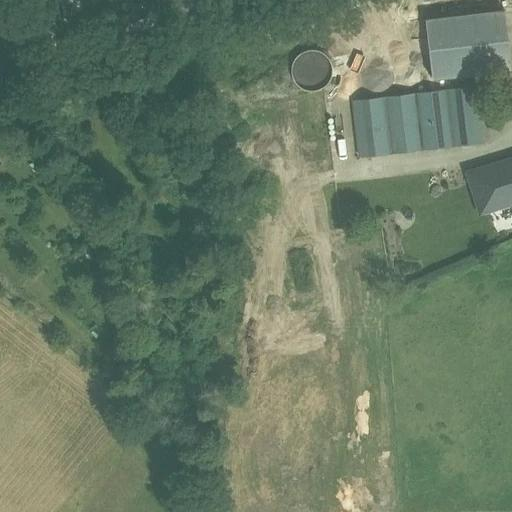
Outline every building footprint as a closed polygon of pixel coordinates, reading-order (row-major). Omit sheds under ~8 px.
[(511,0),(484,0),(486,12),(511,8),(511,0)] [(504,11),(426,20),(433,77),(510,68),(504,11)] [(313,49),(309,50),(304,52),(300,55),(297,57),(294,63),(293,67),(293,71),(293,74),(295,79),(296,82),(299,85),(302,87),(305,89),(309,91),(314,91),(318,91),(323,89),(328,86),(331,81),(333,78),(334,75),(335,70),(334,66),(333,63),(331,59),(329,56),(326,53),(322,51),(317,50),(313,49)] [(274,228),(267,165),(484,141),(478,87),(233,115),(246,232),(274,228)] [(509,163),(473,174),(484,210),(511,200),(511,163),(509,164),(509,163)] [(267,281),(240,284),(244,323),(271,320),(267,281)]
